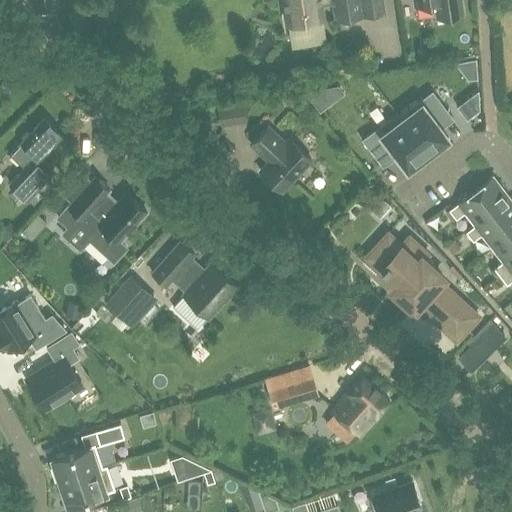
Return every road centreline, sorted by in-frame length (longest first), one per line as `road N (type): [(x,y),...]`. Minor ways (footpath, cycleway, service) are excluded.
road 1 (residential): [(511,471),(50,41),(44,0)]
road 2 (residential): [(511,161),(490,139),(473,141),(408,190)]
